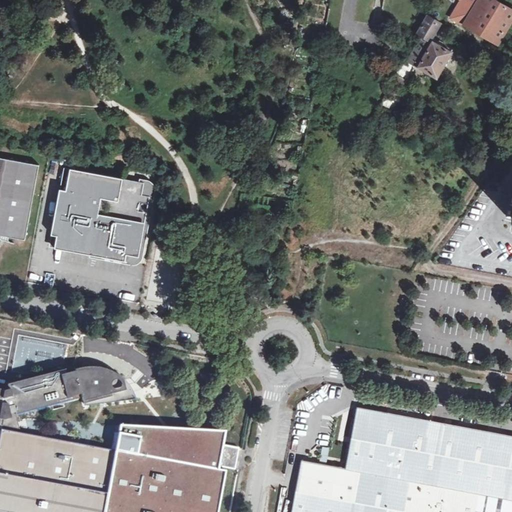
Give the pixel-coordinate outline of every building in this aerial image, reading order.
[(478,4),(470,0),(467,0),(458,15),(469,21),(478,4)] [(480,0),(478,4),(469,21),(468,22),(501,41),(511,20),(511,7),(498,0),(480,0)] [(442,22),(429,15),(419,33),(423,35),(432,40),(442,22)] [(406,58),(416,64),(420,66),(434,41),(432,40),(423,35),(411,58),(407,55),(406,58)] [(420,66),(438,77),(453,52),(434,41),(420,66)] [(397,74),(408,79),(416,64),(406,58),(404,61),(397,74)] [(385,97),(381,105),(392,109),(395,101),(385,97)] [(0,234),(26,239),(39,165),(0,157),(0,234)] [(62,189),(53,235),(59,236),(57,248),(131,261),(132,255),(142,256),(144,242),(143,242),(149,212),(141,211),(142,202),(151,204),(152,196),(144,194),(146,182),(72,168),(68,190),(62,189)] [(132,366),(130,383),(150,385),(153,353),(111,348),(109,363),(132,366)] [(0,392),(0,511),(103,511),(115,451),(111,450),(2,429),(3,426),(17,428),(19,427),(16,414),(82,398),(84,404),(112,396),(111,393),(124,389),(122,381),(119,377),(114,374),(103,370),(97,368),(86,368),(78,370),(75,371),(66,373),(66,370),(62,371),(63,374),(8,387),(10,391),(3,393),(0,392)] [(232,391),(229,428),(244,430),(247,392),(232,391)] [(511,511),(511,435),(357,406),(346,468),(325,464),(302,459),(291,511),(511,511)] [(115,451),(103,511),(217,511),(225,471),(218,469),(219,466),(222,445),(225,432),(120,426),(119,434),(115,451)] [(222,445),(219,466),(235,469),(239,448),(222,445)]
